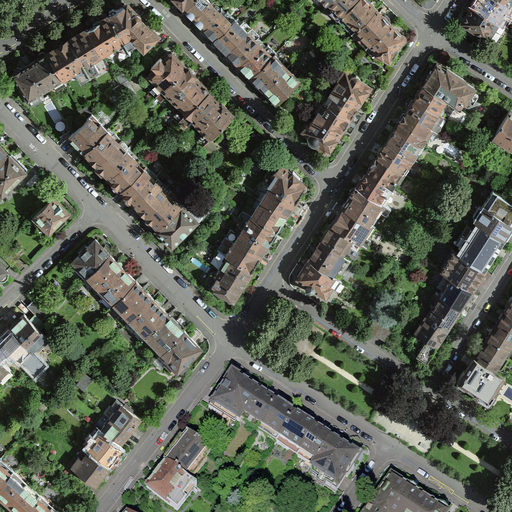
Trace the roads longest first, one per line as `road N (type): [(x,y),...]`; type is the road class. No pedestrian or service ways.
road 1 (residential): [(152,0),(334,184)]
road 2 (residential): [(98,511),(230,342)]
road 3 (residential): [(269,284),(432,387)]
road 4 (residential): [(390,448),(230,342)]
road 5 (residential): [(334,184),(429,30)]
road 6 (residential): [(230,342),(109,216)]
road 7 (residential): [(109,216),(0,105)]
road 8 (residential): [(432,387),(511,261)]
road 9 (residential): [(0,313),(109,216)]
road 10 (residential): [(492,511),(390,448)]
